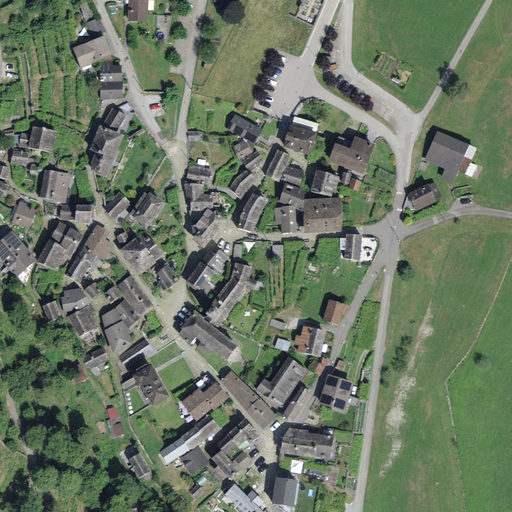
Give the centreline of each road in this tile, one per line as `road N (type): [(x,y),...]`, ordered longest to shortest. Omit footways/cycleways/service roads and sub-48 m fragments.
road 1 (unclassified): [(334,0),(300,80),(373,123),(401,150),(391,238)]
road 2 (unclassified): [(390,251),(357,511)]
road 3 (unclassified): [(390,251),(318,388),(273,445)]
road 4 (residential): [(179,152),(152,127),(98,0)]
road 5 (residential): [(179,152),(201,0)]
road 6 (residential): [(0,377),(33,461),(20,511)]
road 7 (unclassified): [(391,238),(451,213),(511,215)]
